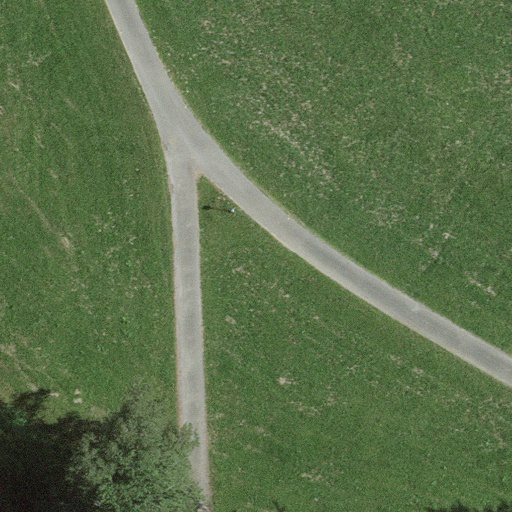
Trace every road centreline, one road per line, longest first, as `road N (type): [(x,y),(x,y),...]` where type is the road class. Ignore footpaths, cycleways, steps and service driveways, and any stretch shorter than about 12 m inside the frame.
road 1 (track): [(118,0),(182,134),(253,209),(394,308),(511,375)]
road 2 (track): [(182,134),(189,511)]
